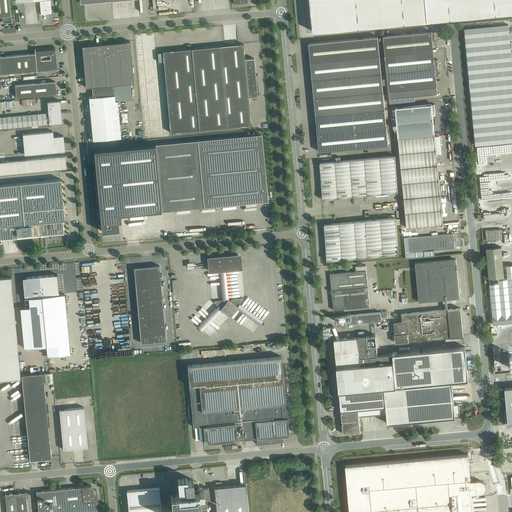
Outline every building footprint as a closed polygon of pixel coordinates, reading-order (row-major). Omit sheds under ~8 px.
[(0,0),(0,16),(2,16),(3,22),(11,21),(9,0),(0,0)] [(15,0),(16,2),(34,0),(39,0),(41,14),(52,13),(50,0),(15,0)] [(511,0),(310,0),(311,8),(313,32),(379,26),(477,16),(511,12),(511,0)] [(511,141),(511,62),(508,24),(464,29),(475,145),(511,141)] [(435,38),(434,31),(383,36),(389,97),(437,93),(436,74),(438,74),(437,61),(434,61),(432,38),(435,38)] [(378,37),(314,43),(309,43),(310,55),(307,55),(309,68),(311,68),(313,91),(311,91),(312,104),(315,104),(317,127),(314,127),(315,140),(318,140),(319,152),(388,145),(378,37)] [(91,87),(92,97),(89,97),(93,140),(121,138),(117,100),(132,99),(130,83),(134,83),(130,41),(82,46),(86,87),(91,87)] [(243,44),(163,51),(163,61),(170,132),(251,125),(248,97),(258,96),(254,58),(245,59),(243,44)] [(35,53),(0,56),(0,73),(37,70),(54,69),(59,68),(57,68),(55,50),(56,49),(54,47),(53,48),(35,50),(35,48),(35,53)] [(16,97),(51,94),(56,94),(55,81),(15,85),(16,97)] [(434,104),(395,108),(406,228),(443,224),(433,117),(436,117),(434,104)] [(49,118),(48,113),(38,114),(39,125),(49,124),(49,118)] [(30,114),(23,115),(24,126),(31,125),(30,114)] [(39,125),(38,114),(30,114),(31,125),(39,125)] [(24,126),(23,115),(15,116),(17,127),(24,126)] [(15,116),(6,117),(7,128),(17,127),(15,116)] [(25,154),(60,151),(65,151),(63,135),(53,136),(53,131),(23,134),(25,154)] [(155,144),(94,150),(102,231),(119,230),(117,209),(161,205),(161,206),(162,210),(162,211),(162,210),(204,206),(204,207),(204,206),(267,200),(261,134),(198,140),(197,140),(198,140),(156,144),(155,144)] [(395,155),(320,163),(323,199),(398,192),(395,155)] [(0,174),(61,168),(66,168),(65,156),(0,162),(0,174)] [(1,238),(16,237),(40,235),(40,233),(41,236),(44,236),(44,233),(45,232),(45,233),(47,233),(47,232),(48,232),(49,233),(64,232),(63,220),(65,220),(61,179),(0,184),(0,243),(2,243),(1,238)] [(396,217),(395,217),(324,224),(327,261),(398,254),(396,217)] [(486,240),(491,240),(502,239),(501,229),(485,230),(486,240)] [(404,238),(406,258),(434,255),(434,250),(455,248),(453,233),(404,238)] [(489,278),(494,278),(504,277),(501,247),(486,248),(489,278)] [(209,265),(208,265),(208,267),(212,267),(212,272),(239,269),(238,254),(210,257),(211,263),(209,263),(209,265)] [(460,298),(456,259),(415,263),(419,302),(460,298)] [(159,265),(134,268),(141,343),(166,340),(159,265)] [(356,271),(330,274),(331,290),(330,290),(330,292),(332,292),(333,310),(370,307),(366,265),(366,266),(356,267),(356,266),(356,271)] [(499,283),(490,284),(492,315),(493,325),(511,322),(511,265),(506,266),(507,278),(498,279),(499,283)] [(57,274),(40,276),(46,346),(47,356),(70,353),(64,294),(59,294),(58,279),(57,274)] [(0,379),(21,378),(11,276),(0,277),(0,379)] [(25,307),(20,308),(24,348),(46,346),(40,276),(22,278),(23,283),(24,298),(25,307)] [(224,301),(214,301),(214,303),(220,310),(220,311),(228,317),(231,317),(238,309),(236,308),(242,301),(242,299),(232,300),(230,302),(228,301),(226,303),(224,301)] [(396,342),(463,336),(461,308),(401,314),(402,322),(394,323),(396,342)] [(382,321),(381,312),(346,315),(346,324),(382,321)] [(372,415),(373,425),(460,416),(459,404),(454,405),(452,381),(468,379),(465,347),(377,355),(376,335),(334,339),(341,411),(342,411),(342,413),(341,413),(342,421),(343,421),(343,423),(342,423),(343,433),(350,433),(351,434),(353,433),(354,432),(361,432),(360,421),(359,422),(358,420),(359,419),(359,416),(372,415)] [(289,435),(288,417),(282,418),(282,414),(284,414),(287,411),(287,402),(286,402),(282,356),(187,365),(193,426),(203,425),(205,443),(246,439),(245,431),(243,431),(243,422),(255,421),(257,444),(283,441),(282,435),(289,435)] [(51,458),(43,373),(22,375),(30,460),(51,458)] [(53,373),(45,374),(45,384),(53,383),(53,373)] [(59,410),(63,444),(63,449),(88,447),(84,407),(59,410)] [(481,481),(479,480),(470,481),(468,454),(345,465),(349,511),(473,511),(472,494),(480,493),(482,493),(484,492),(485,490),(486,488),(486,485),(485,483),(483,482),(481,481)] [(210,498),(209,488),(194,489),(193,479),(185,480),(186,492),(178,493),(178,494),(170,495),(172,509),(172,511),(207,511),(206,499),(210,498)] [(214,487),(216,511),(248,511),(246,484),(214,487)] [(96,489),(93,487),(92,486),(81,486),(81,487),(36,491),(38,511),(99,511),(98,501),(97,490),(96,489)] [(161,511),(159,488),(127,491),(128,511),(161,511)] [(27,511),(25,492),(15,493),(17,511),(27,511)] [(17,511),(15,493),(5,494),(6,511),(17,511)]
